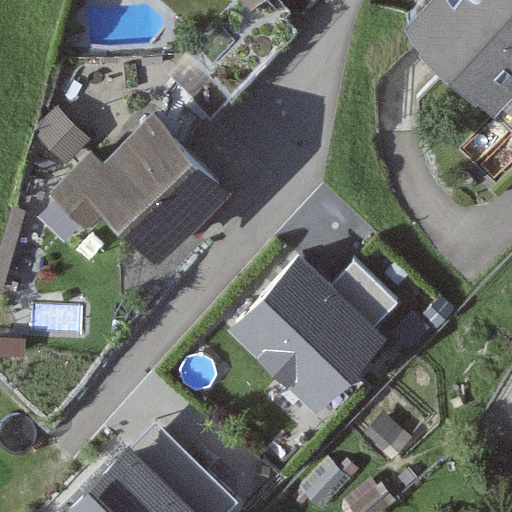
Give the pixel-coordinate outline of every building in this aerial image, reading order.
[(511,67),(511,0),(414,0),(413,2),(497,83),(511,67)] [(232,173),(158,98),(107,148),(98,139),(53,184),(87,219),(109,198),(158,247),(232,173)] [(55,101),(33,127),(69,158),(91,132),(55,101)] [(15,202),(0,252),(0,283),(4,285),(28,205),(15,202)] [(299,241),(232,314),(318,392),(385,318),(379,314),(335,273),(299,241)] [(355,252),(335,273),(379,314),(399,292),(355,252)] [(442,291),(424,309),(437,322),(454,305),(442,291)] [(411,304),(391,327),(415,348),(435,325),(411,304)] [(25,336),(0,334),(0,349),(24,350),(25,336)] [(150,402),(52,510),(54,511),(224,511),(246,488),(150,402)] [(384,409),(365,429),(392,454),(410,434),(384,409)] [(329,454),(303,481),(325,501),(350,475),(329,454)] [(375,511),(391,500),(373,476),(345,498),(356,511),(375,511)]
